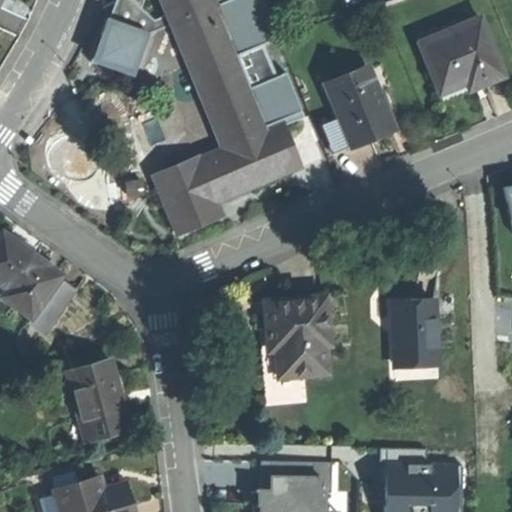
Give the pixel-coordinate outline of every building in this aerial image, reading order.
[(150,35),(172,25),(171,23),(158,28),(145,15),(150,0),(123,0),(116,20),(110,18),(107,17),(98,41),(91,62),(93,62),(93,61),(133,77),(150,35)] [(116,0),(110,18),(116,20),(123,0),(116,0)] [(198,159),(216,202),(281,176),(274,159),(286,155),(275,128),(267,131),(215,6),(213,0),(161,0),(171,23),(172,25),(213,126),(216,125),(225,148),(198,159)] [(275,128),(286,155),(295,151),(285,127),(305,119),(287,74),(262,84),(249,52),(280,39),(263,0),(228,0),(215,6),(267,131),(275,128)] [(479,78),(482,86),(488,84),(503,77),(478,18),(418,43),(440,94),(479,78)] [(341,124),(350,146),(369,139),(392,129),(368,68),(326,85),(339,118),(341,124)] [(443,103),(482,86),(479,78),(440,94),(443,103)] [(339,118),(320,125),(323,131),(341,124),(339,118)] [(350,146),(341,124),(323,131),(332,154),(350,146)] [(281,176),(302,167),(295,151),(286,155),(274,159),(281,176)] [(206,206),(216,202),(198,159),(197,156),(152,174),(176,235),(212,220),(206,206)] [(212,220),(221,216),(216,202),(206,206),(212,220)] [(31,318),(59,279),(61,276),(31,254),(4,234),(0,239),(0,284),(7,290),(2,297),(31,318)] [(76,291),(59,279),(31,318),(48,331),(76,291)] [(287,316),(267,318),(268,332),(270,356),(277,355),(278,365),(297,363),(299,381),(329,378),(326,350),(331,350),(326,301),(304,303),(286,305),(287,316)] [(286,305),(266,307),(267,318),(287,316),(286,305)] [(384,383),(427,385),(429,325),(408,325),(386,324),(384,383)] [(86,441),(131,428),(121,394),(111,360),(67,373),(86,441)] [(297,363),(278,365),(280,382),(299,381),(297,363)] [(427,448),(380,447),(379,482),(385,482),(384,511),(461,511),(462,464),(426,464),(427,448)] [(260,490),(258,490),(258,503),(255,503),(255,511),(337,511),(338,511),(324,511),(325,491),(331,491),(332,461),(261,460),(261,479),(260,490)] [(100,479),(56,491),(59,501),(44,505),(46,511),(133,511),(131,503),(126,484),(103,491),(100,479)]
